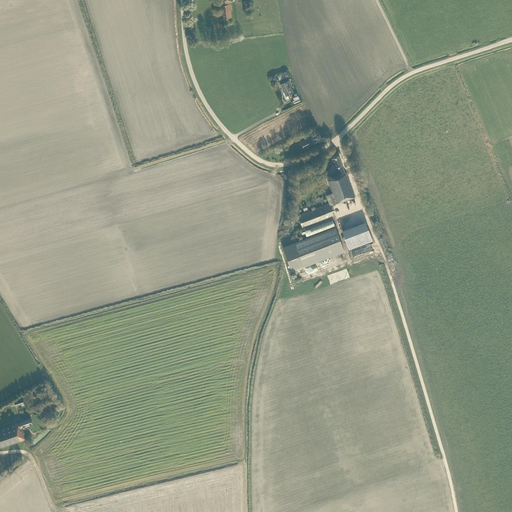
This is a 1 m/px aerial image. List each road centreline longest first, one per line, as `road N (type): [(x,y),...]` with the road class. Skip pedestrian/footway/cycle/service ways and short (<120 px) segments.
road 1 (unclassified): [(182,0),(195,82),(245,150),(277,166),(337,140)]
road 2 (track): [(386,260),(456,511)]
road 3 (unclassified): [(337,140),(411,72),(511,39)]
road 4 (unclassified): [(337,140),(386,260)]
